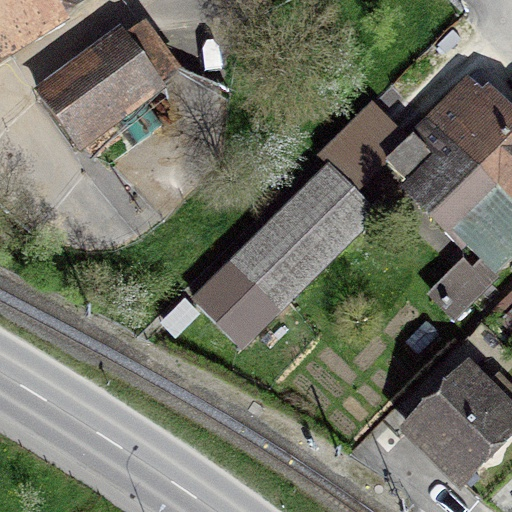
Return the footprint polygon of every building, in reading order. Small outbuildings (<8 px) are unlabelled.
[(0,0),(0,3),(4,0),(47,0),(60,18),(87,0),(0,0)] [(159,88),(123,38),(41,98),(76,148),(159,88)] [(511,124),(469,83),(429,123),(508,203),(511,207),(511,124)] [(511,255),(511,207),(508,203),(429,123),(388,163),(494,273),(511,255)] [(196,304),(239,348),(374,214),(331,170),(196,304)] [(511,393),(499,380),(485,393),(466,373),(409,429),(462,484),(511,435),(511,393)]
